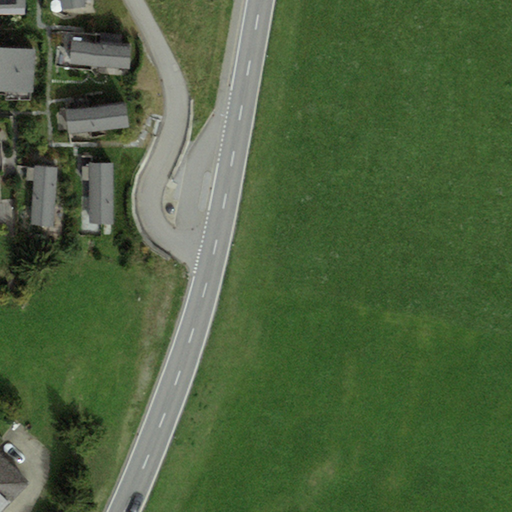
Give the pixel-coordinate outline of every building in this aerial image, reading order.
[(0,0),(0,8),(26,8),(25,0),(0,0)] [(85,7),(84,0),(61,0),(62,10),(85,7)] [(132,48),(72,43),(70,63),(130,69),(132,48)] [(36,51),(0,49),(0,91),(34,93),(36,51)] [(127,104),(66,112),(69,135),(129,127),(127,104)] [(114,165),(89,165),(89,223),(114,224),(114,165)] [(59,169),(33,167),(30,223),(56,225),(59,169)] [(0,511),(1,511),(30,484),(0,455),(0,511)]
